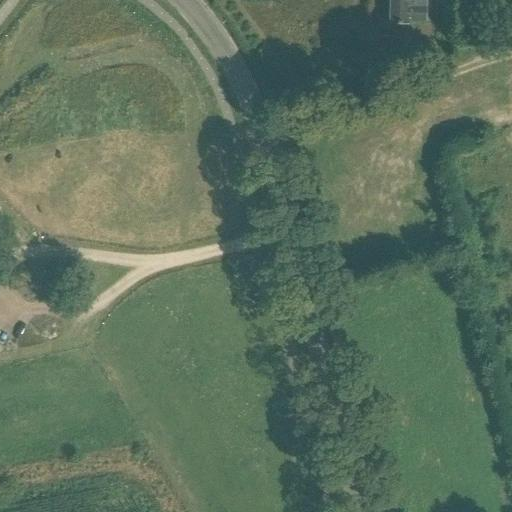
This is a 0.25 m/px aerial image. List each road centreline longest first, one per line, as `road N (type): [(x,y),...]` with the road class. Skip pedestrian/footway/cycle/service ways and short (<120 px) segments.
road 1 (unclassified): [(358,511),(254,116),(235,68),(184,0)]
road 2 (track): [(207,511),(48,280),(287,238)]
